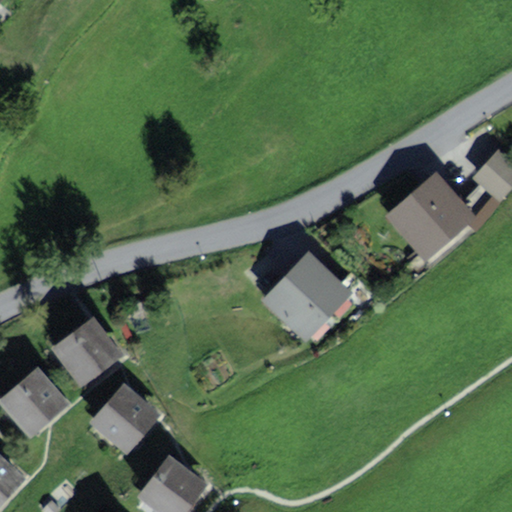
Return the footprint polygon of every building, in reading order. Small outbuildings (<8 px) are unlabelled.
[(511,158),(502,150),(477,179),(504,202),(511,192),(511,158)] [(479,218),(438,173),(387,219),(427,264),(479,218)] [(355,296),(310,254),(263,304),(308,346),(355,296)] [(123,357),(94,318),(51,349),(80,388),(123,357)] [(73,404),(40,367),(0,402),(33,439),(73,404)] [(163,418),(124,386),(93,424),(132,456),(163,418)] [(0,508),(28,480),(0,453),(0,508)] [(192,511),(212,485),(172,456),(140,499),(157,511),(192,511)]
